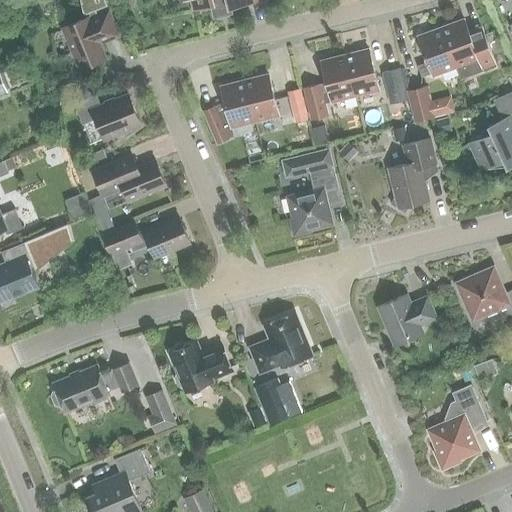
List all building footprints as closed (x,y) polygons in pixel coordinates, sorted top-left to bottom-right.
[(88,12),(90,17),(89,18),(88,16),(61,28),(79,69),(106,58),(100,44),(119,36),(108,10),(96,15),(94,10),(106,4),(104,0),(84,0),(87,12),(88,12)] [(191,0),(194,10),(213,5),(214,9),(227,5),(228,8),(257,0),(191,0)] [(440,27),(455,67),(460,79),(482,71),(496,66),(482,27),(468,32),(463,18),(440,27)] [(13,27),(2,31),(6,43),(17,39),(13,27)] [(455,67),(440,27),(417,36),(427,62),(417,65),(421,77),(431,73),(432,76),(455,67)] [(344,54),(355,96),(379,90),(368,48),(344,54)] [(312,85),(300,88),(308,120),(320,117),(320,116),(324,116),(321,104),(331,101),(331,102),(355,96),(344,54),(320,60),(328,90),(318,92),(316,85),(313,85),(312,85)] [(408,100),(400,68),(382,73),(389,104),(408,100)] [(244,80),(254,121),(278,115),(268,74),(244,80)] [(254,121),(244,80),(220,86),(224,101),(203,110),(217,142),(233,135),(231,127),(254,121)] [(71,85),(58,86),(59,102),(72,101),(71,85)] [(438,99),(431,101),(427,85),(407,90),(414,122),(442,115),(438,99)] [(308,120),(300,88),(287,91),(295,123),(308,120)] [(469,143),(481,169),(502,159),(505,166),(511,163),(511,91),(493,100),(502,120),(488,126),(491,134),(469,143)] [(134,127),(140,124),(128,94),(100,106),(96,94),(74,104),(82,124),(95,119),(103,139),(121,132),(125,136),(124,137),(125,137),(136,129),(136,128),(135,129),(134,127)] [(448,117),(436,121),(439,134),(451,130),(448,117)] [(312,143),(326,141),(324,124),(309,126),(312,143)] [(407,163),(388,168),(395,195),(390,203),(405,212),(409,204),(428,200),(420,167),(436,163),(430,138),(402,145),(407,163)] [(348,143),(339,152),(348,162),(358,152),(348,143)] [(292,218),(289,218),(293,236),(311,232),(310,229),(332,224),(325,194),(339,191),(331,160),(328,147),(280,159),(285,178),(309,173),(313,190),(286,196),(292,218)] [(130,155),(92,170),(102,194),(121,187),(128,201),(166,186),(155,160),(136,168),(130,155)] [(0,230),(5,229),(7,232),(5,233),(6,234),(24,227),(23,226),(22,226),(14,208),(1,214),(0,211),(0,174),(7,171),(3,160),(0,160),(0,230)] [(69,217),(88,212),(83,193),(65,197),(69,217)] [(113,227),(107,214),(96,219),(102,231),(113,227)] [(154,226),(143,230),(154,257),(189,242),(179,218),(155,228),(154,226)] [(101,235),(110,256),(144,242),(135,221),(101,235)] [(23,241),(35,271),(72,242),(67,223),(23,241)] [(25,255),(0,264),(0,301),(38,286),(25,255)] [(493,266),(456,283),(472,320),(509,304),(511,311),(511,289),(504,293),(493,266)] [(391,337),(394,341),(420,330),(418,325),(436,318),(427,296),(409,303),(405,294),(378,306),(387,326),(386,328),(389,336),(391,337)] [(262,341),(249,347),(259,373),(279,364),(281,367),(312,354),(295,312),(263,325),(269,340),(263,343),(262,341)] [(174,377),(177,386),(183,388),(184,392),(212,380),(212,379),(232,370),(222,345),(201,353),(196,341),(168,353),(176,372),(174,377)] [(51,396),(55,404),(59,406),(62,405),(64,413),(90,402),(91,404),(107,398),(106,395),(109,394),(107,390),(119,386),(121,392),(138,385),(129,362),(112,369),(113,371),(101,376),(97,364),(52,383),(55,390),(53,391),(51,396)] [(292,414),(278,378),(254,387),(269,424),(292,414)] [(438,450),(436,451),(442,467),(458,460),(456,458),(477,449),(468,428),(487,421),(472,388),(453,396),(455,401),(450,403),(444,419),(446,423),(430,430),(438,450)] [(176,424),(161,389),(144,396),(151,414),(146,416),(154,433),(176,424)] [(85,497),(90,511),(135,511),(141,510),(128,480),(149,471),(140,448),(114,459),(120,473),(91,484),(92,486),(94,485),(97,492),(85,497)] [(185,511),(210,511),(203,488),(180,495),(185,511)]
